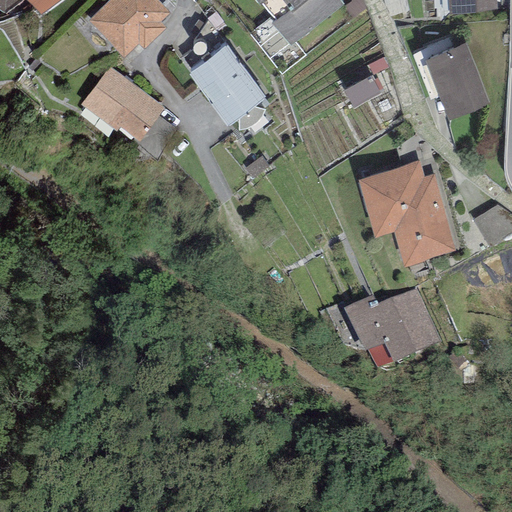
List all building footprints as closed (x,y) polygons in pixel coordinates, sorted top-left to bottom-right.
[(0,0),(0,9),(6,14),(26,1),(25,0),(0,0)] [(25,0),(26,1),(39,16),(60,0),(25,0)] [(168,6),(161,0),(105,0),(88,17),(124,53),(138,39),(144,44),(166,23),(159,16),(168,6)] [(343,0),(263,0),(274,13),(270,16),(290,42),(343,0)] [(386,0),(390,17),(412,12),(408,0),(386,0)] [(448,0),(449,11),(496,9),(495,0),(448,0)] [(489,97),(466,35),(425,50),(448,112),(489,97)] [(265,91),(226,37),(189,63),(228,117),(265,91)] [(358,65),(361,74),(371,70),(373,75),(388,69),(382,55),(358,65)] [(162,104),(108,65),(82,101),(117,127),(121,122),(139,136),(157,112),(162,104)] [(361,74),(338,85),(348,105),(380,90),(373,75),(371,70),(361,74)] [(177,127),(157,112),(139,136),(137,139),(157,154),(177,127)] [(261,154),(244,165),(251,176),(269,164),(261,154)] [(420,157),(358,172),(373,230),(394,225),(403,261),(455,248),(435,170),(424,172),(420,157)] [(511,217),(497,203),(472,217),(490,246),(511,234),(511,217)] [(372,298),(344,311),(364,354),(369,352),(378,372),(440,343),(416,290),(377,308),(372,298)]
